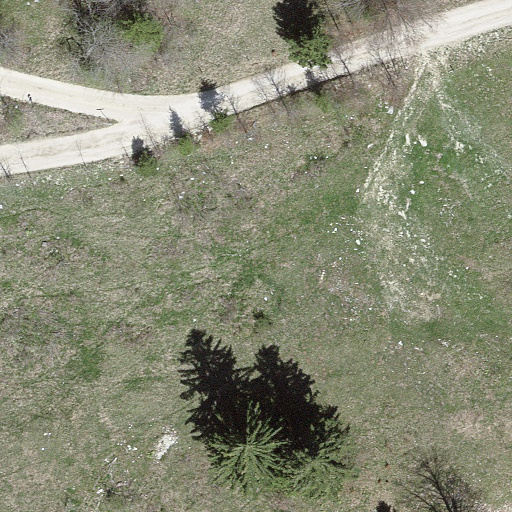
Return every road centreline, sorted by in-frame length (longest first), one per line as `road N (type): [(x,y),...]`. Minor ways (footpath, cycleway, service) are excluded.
road 1 (track): [(0,174),(214,128),(511,31)]
road 2 (track): [(214,128),(0,83)]
